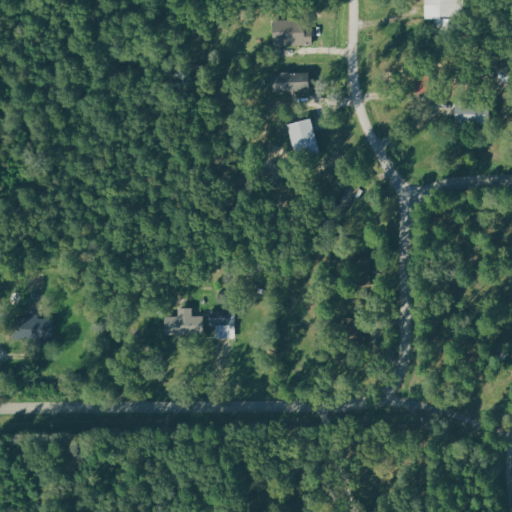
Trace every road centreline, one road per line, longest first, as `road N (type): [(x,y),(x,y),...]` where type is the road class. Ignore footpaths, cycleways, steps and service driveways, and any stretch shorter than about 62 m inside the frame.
road 1 (residential): [(0,409),(336,408),(383,397),(403,362),(410,192)]
road 2 (residential): [(410,192),(375,150),(362,119),(354,0)]
